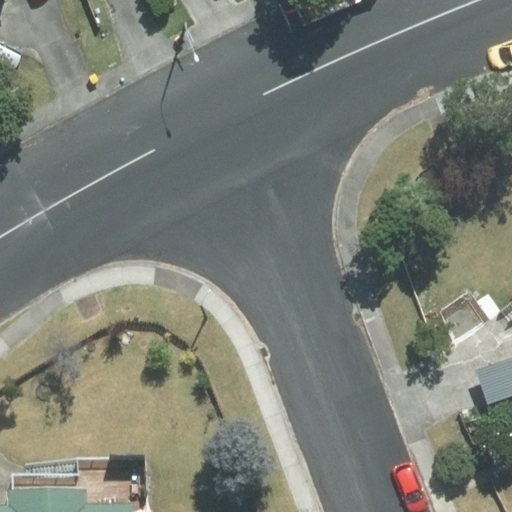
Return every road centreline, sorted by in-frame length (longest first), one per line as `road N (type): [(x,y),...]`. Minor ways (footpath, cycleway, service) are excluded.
road 1 (residential): [(378,511),(328,370),(218,121)]
road 2 (tertiary): [(487,0),(218,121)]
road 3 (tertiary): [(218,121),(0,242)]
